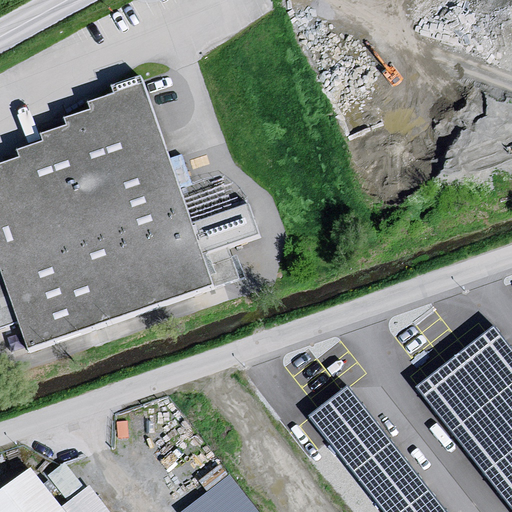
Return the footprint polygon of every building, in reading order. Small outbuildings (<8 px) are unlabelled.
[(0,274),(18,329),(27,355),(213,291),(143,85),(114,97),(115,105),(91,111),(93,121),(68,126),(69,134),(43,142),(45,151),(20,158),(21,166),(0,173),(0,274)] [(172,156),(180,180),(190,177),(183,153),(172,156)] [(0,335),(18,329),(0,274),(0,335)] [(511,351),(493,328),(417,387),(511,508),(511,351)] [(447,511),(348,385),(309,416),(385,511),(447,511)] [(114,511),(91,481),(62,503),(32,464),(0,487),(0,511),(114,511)] [(181,508),(183,511),(263,511),(232,470),(181,508)]
